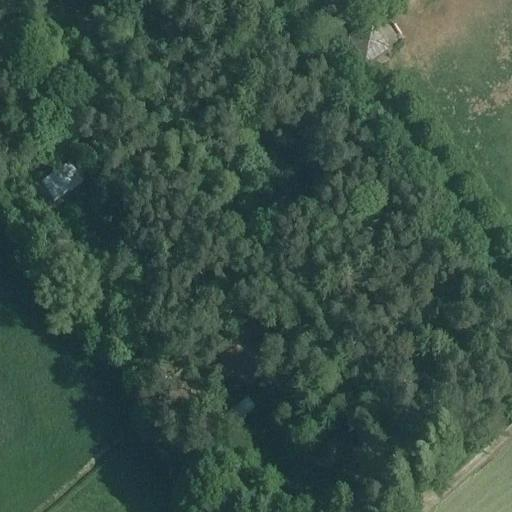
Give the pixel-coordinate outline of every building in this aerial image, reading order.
[(300,0),(320,28),(360,0),(300,0)] [(383,69),(369,46),(349,59),(363,82),(383,69)] [(69,164),(37,185),(51,207),(83,186),(69,164)] [(68,236),(46,204),(30,215),(52,247),(68,236)] [(236,427),(254,411),(245,401),(227,417),(236,427)]
